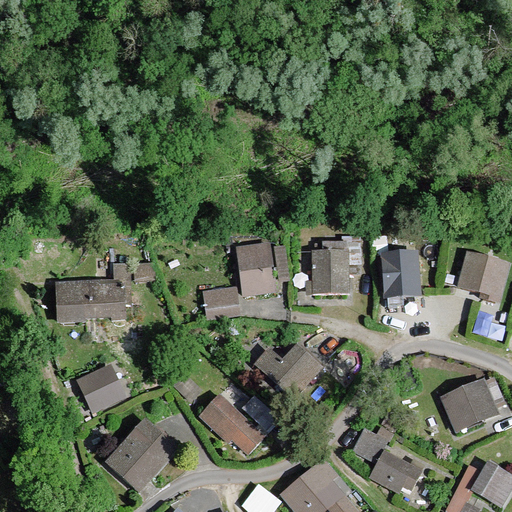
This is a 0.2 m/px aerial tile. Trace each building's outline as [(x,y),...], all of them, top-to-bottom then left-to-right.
[(279,276),(292,274),(286,236),(273,238),(279,276)] [(272,246),(237,250),(243,300),(278,296),(272,246)] [(349,253),(312,253),(312,298),(349,298),(349,253)] [(419,255),(381,257),(385,303),(423,300),(419,255)] [(466,256),(458,290),(500,301),(509,267),(466,256)] [(56,288),(58,325),(125,322),(122,284),(56,288)] [(237,289),(201,293),(205,323),(241,318),(237,289)] [(258,347),(241,365),(283,403),(318,364),(292,340),(273,361),(258,347)] [(78,384),(94,415),(127,400),(112,368),(78,384)] [(483,382),(440,401),(456,436),(499,417),(483,382)] [(213,391),(192,414),(241,459),(262,436),(213,391)] [(144,421),(105,463),(139,494),(178,453),(144,421)] [(367,458),(387,441),(372,424),(352,441),(367,458)] [(423,474),(383,452),(369,478),(409,500),(423,474)] [(323,463),(279,498),(290,511),(362,511),(363,511),(323,463)] [(501,511),(511,493),(511,478),(484,464),(467,494),(499,511),(501,511)]
